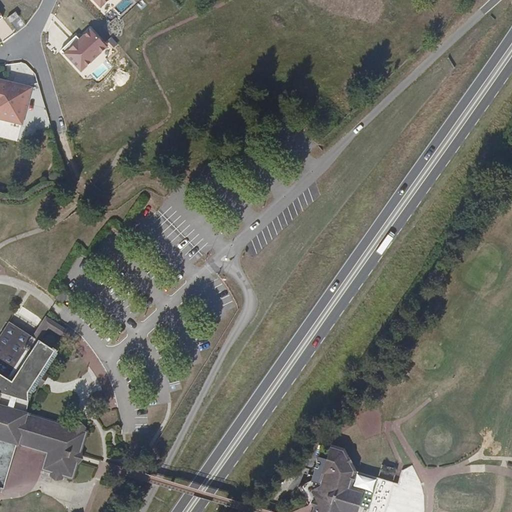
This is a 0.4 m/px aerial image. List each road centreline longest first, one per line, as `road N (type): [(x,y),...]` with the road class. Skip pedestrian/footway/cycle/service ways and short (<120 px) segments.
road 1 (primary): [(511,33),(177,511)]
road 2 (primary): [(195,511),(511,64)]
road 3 (unclassified): [(494,0),(221,256)]
road 4 (unclassified): [(221,256),(248,290),(248,313),(140,511)]
road 5 (unclassified): [(221,256),(107,359),(42,296),(0,282)]
road 6 (track): [(0,498),(39,486),(82,492),(115,465)]
